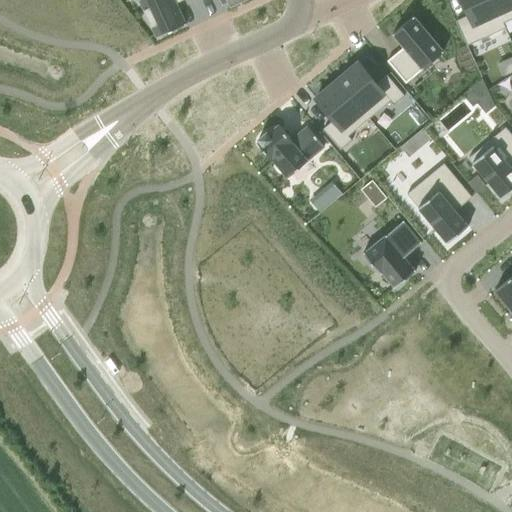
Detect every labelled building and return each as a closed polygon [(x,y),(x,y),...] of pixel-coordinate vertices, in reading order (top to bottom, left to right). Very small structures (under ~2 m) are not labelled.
[(138,0),(138,1),(139,1),(156,38),(155,38),(156,39),(185,26),(185,25),(184,25),(175,5),(185,0),(138,0)] [(459,0),(467,16),(455,22),(466,47),(504,29),(490,0),(459,0)] [(511,0),(490,0),(504,29),(505,29),(503,24),(511,19),(511,0)] [(403,48),(387,62),(405,84),(443,53),(413,17),(392,35),(403,48)] [(358,63),(336,82),(368,120),(389,102),(393,107),(404,97),(386,76),(376,85),(358,63)] [(336,82),(315,100),(333,121),(322,130),(340,151),(351,141),(348,137),(368,120),(336,82)] [(259,142),(257,144),(271,161),(272,160),(287,178),(324,148),(307,127),(291,141),(278,126),(268,134),(266,133),(258,140),(259,142)] [(511,137),(505,129),(468,159),(501,199),(511,190),(511,171),(509,167),(511,164),(511,137)] [(422,130),(412,138),(420,148),(429,140),(422,130)] [(443,165),(406,195),(447,244),(467,227),(455,212),(471,198),(443,165)] [(476,176),(467,184),(476,194),(485,187),(476,176)] [(372,182),(362,191),(375,207),(385,199),(372,182)] [(331,183),(309,202),(319,213),(341,195),(331,183)] [(364,253),(363,254),(366,258),(381,275),(382,274),(393,287),(393,288),(394,289),(415,271),(414,270),(402,256),(406,253),(408,255),(418,246),(421,244),(420,243),(419,243),(403,223),(402,222),(365,253),(364,253)] [(511,276),(494,291),(509,309),(511,305),(511,276)]
